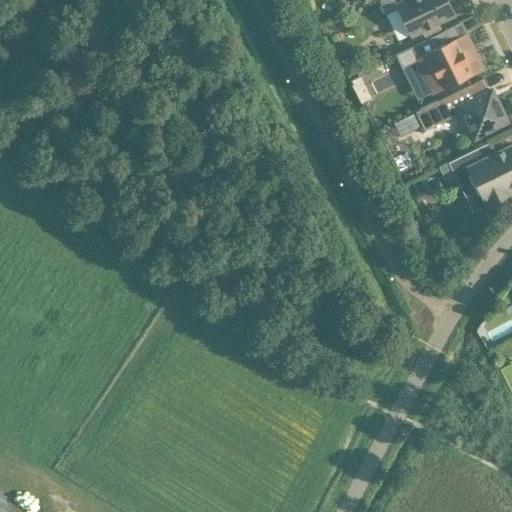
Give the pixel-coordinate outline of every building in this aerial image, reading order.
[(381,0),(387,12),(398,6),(412,34),(454,13),(447,0),(381,0)] [(398,6),(387,12),(401,40),(412,34),(398,6)] [(408,48),(395,54),(402,67),(415,61),(430,93),(443,86),(465,76),(483,67),(476,53),(471,56),(461,36),(455,24),(437,33),(408,48)] [(417,99),(430,93),(415,61),(402,67),(417,99)] [(350,63),(343,66),(348,75),(357,71),(354,64),(350,63)] [(360,75),(349,80),(354,88),(364,83),(360,75)] [(483,77),(466,86),(416,111),(422,124),(424,129),(462,110),(475,137),(508,121),(503,111),(503,110),(498,98),(497,99),(492,89),(489,90),(483,77)] [(370,97),(364,83),(354,88),(360,102),(370,97)] [(411,131),(422,124),(416,111),(405,117),(411,131)] [(405,117),(393,122),(400,136),(411,131),(405,117)] [(450,161),(439,166),(445,178),(456,173),(473,174),(488,204),(511,192),(511,190),(509,185),(511,183),(511,147),(495,155),(488,142),(450,161)] [(473,174),(456,173),(475,211),(488,204),(473,174)] [(511,362),(499,368),(509,387),(511,385),(511,362)]
